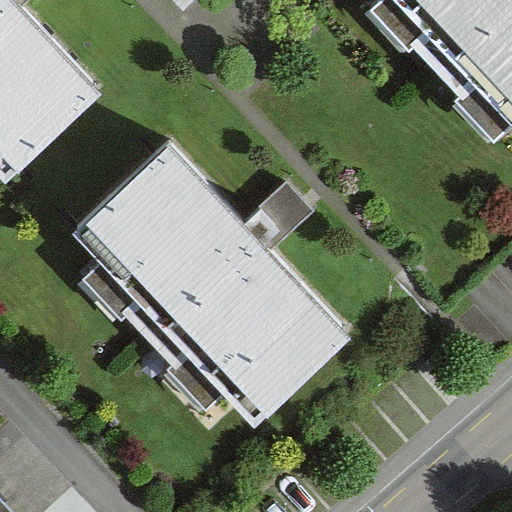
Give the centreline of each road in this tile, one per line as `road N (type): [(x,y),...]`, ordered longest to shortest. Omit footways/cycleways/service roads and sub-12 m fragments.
road 1 (residential): [(119,511),(0,382)]
road 2 (residential): [(408,511),(511,418)]
